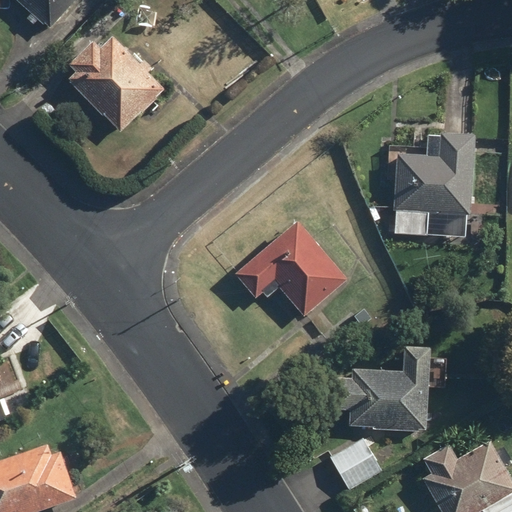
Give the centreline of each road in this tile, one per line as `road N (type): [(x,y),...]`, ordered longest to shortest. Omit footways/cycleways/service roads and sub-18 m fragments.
road 1 (residential): [(511,15),(404,37),(349,62),(95,271)]
road 2 (residential): [(95,271),(259,511)]
road 3 (residential): [(0,172),(95,271)]
